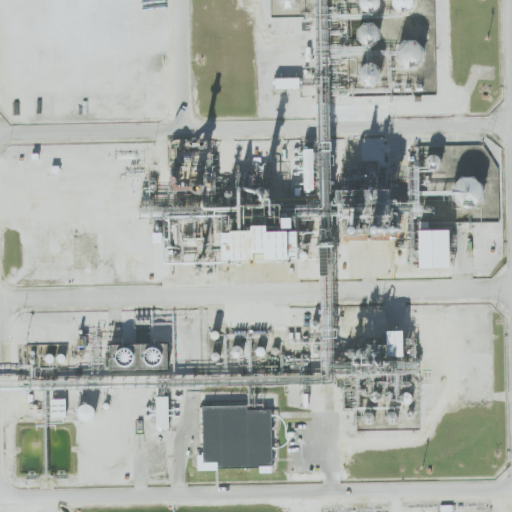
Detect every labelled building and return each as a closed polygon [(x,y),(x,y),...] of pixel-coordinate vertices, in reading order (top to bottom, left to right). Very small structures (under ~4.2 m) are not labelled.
[(421,41),(407,41),(407,49),(400,49),(399,65),(421,66),(421,41)] [(276,89),(300,88),(299,77),(276,78),(276,89)] [(483,204),(483,178),(456,178),(456,197),(465,197),(466,204),(483,204)] [(223,261),(298,260),(297,232),(266,233),(266,229),(241,229),(241,224),(233,224),(233,229),(222,230),(223,261)] [(453,230),(419,231),(420,268),(454,267),(453,230)] [(112,370),(169,369),(168,343),(111,345),(112,370)] [(169,428),(169,397),(156,397),(156,428),(169,428)] [(51,417),(66,417),(66,399),(51,399),(51,417)] [(80,404),(78,420),(93,422),(95,407),(80,404)] [(271,410),(248,410),(248,406),(203,407),(203,455),(197,455),(198,469),(260,468),(260,473),(272,473),(271,410)]
